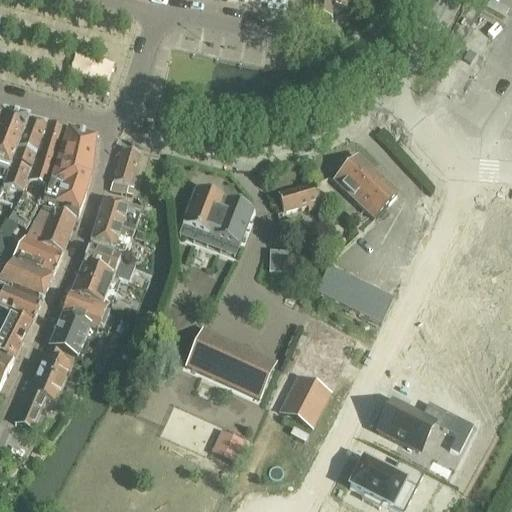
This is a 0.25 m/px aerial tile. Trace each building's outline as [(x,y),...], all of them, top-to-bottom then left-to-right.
[(260,0),(259,7),(286,12),(288,0),(260,0)] [(345,10),(346,0),(314,0),(311,20),(330,22),(332,8),(345,10)] [(0,184),(5,186),(28,126),(0,120),(0,184)] [(28,126),(5,186),(3,192),(23,199),(26,189),(45,132),(28,126)] [(45,132),(26,189),(44,195),(65,136),(46,130),(45,132)] [(43,207),(78,220),(89,185),(95,145),(66,137),(48,195),(43,207)] [(121,153),(110,193),(130,199),(132,193),(129,192),(138,158),(121,153)] [(374,223),(398,198),(357,160),(334,185),(374,223)] [(308,214),(320,211),(319,207),(320,206),(315,188),(279,199),(284,217),(307,211),(308,214)] [(196,193),(182,230),(238,252),(252,214),(196,193)] [(38,212),(22,203),(9,225),(17,229),(26,235),(38,212)] [(102,204),(96,225),(120,231),(120,233),(133,237),(138,219),(140,212),(139,212),(138,212),(107,205),(102,204)] [(153,214),(141,204),(139,212),(140,212),(138,219),(154,224),(153,214)] [(63,255),(75,225),(43,211),(26,243),(62,258),(63,255)] [(8,244),(17,229),(9,225),(1,240),(8,244)] [(96,225),(90,245),(127,256),(133,237),(120,233),(120,231),(96,225)] [(147,248),(150,239),(137,234),(134,244),(147,248)] [(52,281),(61,259),(25,244),(14,265),(52,281)] [(88,251),(82,267),(114,279),(117,280),(119,274),(127,278),(131,267),(88,251)] [(287,278),(287,257),(269,256),(268,277),(287,278)] [(0,285),(0,290),(2,291),(41,305),(51,283),(13,267),(0,285)] [(82,267),(70,295),(101,307),(114,279),(82,267)] [(315,296),(380,328),(393,303),(328,271),(315,296)] [(0,297),(0,313),(11,318),(32,326),(41,305),(2,291),(0,297)] [(452,291),(439,317),(480,339),(494,313),(452,291)] [(61,318),(47,351),(75,362),(86,337),(74,333),(77,325),(97,333),(97,332),(101,334),(107,320),(103,318),(105,312),(101,311),(69,298),(61,318)] [(0,358),(13,365),(14,362),(32,326),(11,318),(0,313),(0,358)] [(186,371),(259,403),(275,367),(202,334),(186,371)] [(431,355),(417,380),(459,402),(471,378),(483,384),(491,368),(459,351),(452,365),(431,355)] [(0,391),(13,365),(0,358),(0,391)] [(44,358),(37,376),(64,388),(72,370),(44,358)] [(37,376),(20,415),(15,426),(32,434),(45,404),(53,407),(55,408),(64,388),(37,376)] [(297,381),(279,419),(313,436),(332,399),(297,381)] [(232,441),(223,462),(234,468),(244,447),(232,441)] [(376,443),(362,470),(404,492),(418,465),(376,443)]
